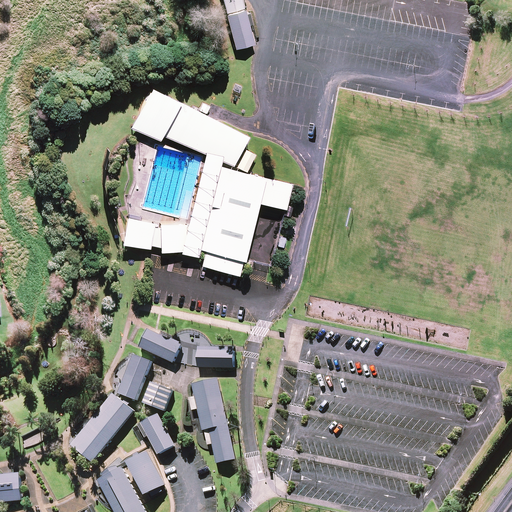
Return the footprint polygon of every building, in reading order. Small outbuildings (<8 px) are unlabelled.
[(243,0),(222,0),(225,10),(244,4),(243,0)] [(252,37),(243,6),(223,12),(233,43),(252,37)] [(175,100),(153,88),(131,128),(161,141),(163,135),(175,100)] [(249,137),(175,100),(163,135),(203,153),(206,152),(223,156),(222,161),(234,167),(249,137)] [(293,184),(221,166),(222,161),(223,156),(206,152),(187,224),(181,253),(198,256),(200,250),(207,250),(204,265),(240,275),(245,261),(259,203),(286,209),(293,184)] [(155,224),(128,217),(123,245),(150,248),(155,224)] [(187,224),(160,225),(161,253),(181,253),(187,224)] [(185,345),(150,329),(141,348),(176,363),(185,345)] [(236,347),(200,347),(199,369),(237,369),(236,347)] [(154,363),(137,356),(122,395),(140,402),(154,363)] [(230,427),(221,381),(194,386),(204,433),(206,432),(230,427)] [(175,393),(154,385),(146,404),(167,412),(175,393)] [(116,394),(96,418),(118,435),(137,412),(116,394)] [(178,446),(161,415),(142,426),(160,455),(178,446)] [(118,435),(96,418),(73,445),(95,464),(118,435)] [(238,461),(230,427),(206,432),(209,447),(214,446),(218,465),(238,461)] [(168,486),(150,452),(131,464),(150,496),(168,486)] [(99,481),(111,503),(137,490),(126,467),(99,481)] [(21,473),(0,475),(0,477),(2,504),(24,502),(21,473)] [(148,511),(137,490),(111,503),(115,511),(148,511)]
